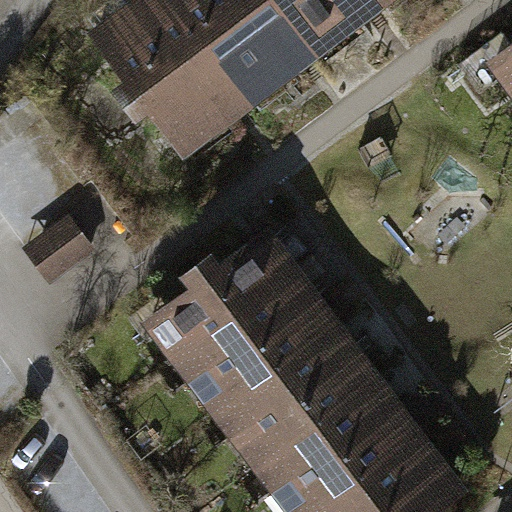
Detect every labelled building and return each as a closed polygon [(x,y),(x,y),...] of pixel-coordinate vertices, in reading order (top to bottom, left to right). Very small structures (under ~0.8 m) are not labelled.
[(160,0),(131,0),(85,36),(182,161),(247,111),(160,0)] [(160,0),(247,111),(311,62),(263,0),(160,0)] [(263,0),(311,62),(376,12),(367,0),(263,0)] [(367,0),(376,12),(391,0),(367,0)] [(511,62),(495,74),(511,98),(511,62)] [(94,254),(68,217),(21,250),(47,287),(94,254)] [(270,243),(139,333),(173,381),(304,291),(270,243)] [(304,291),(173,381),(207,430),(338,339),(304,291)] [(338,339),(207,430),(240,478),(371,388),(338,339)] [(371,388),(240,478),(263,511),(295,511),(405,436),(371,388)] [(405,436),(295,511),(398,511),(439,485),(405,436)]
